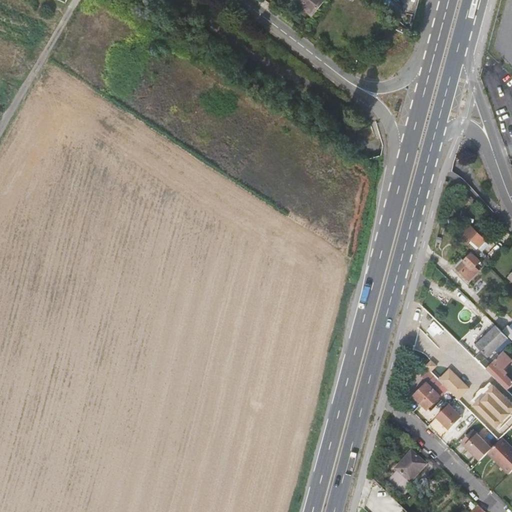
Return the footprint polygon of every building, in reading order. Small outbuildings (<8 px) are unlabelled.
[(293,0),(293,1),(306,11),(309,8),(315,13),(313,16),(326,0),(293,0)] [(465,234),(460,238),(473,251),(477,246),(483,251),(489,245),(485,241),(479,235),(477,232),(471,227),(464,234),(465,234)] [(464,261),(457,269),(469,281),(479,271),(475,267),(480,262),(472,254),(464,261)] [(457,269),(464,261),(462,259),(455,267),(457,269)] [(448,278),(458,287),(463,282),(453,273),(448,278)] [(477,284),(474,285),(473,288),(474,291),(477,292),(479,291),(481,288),(480,285),(477,284)] [(433,327),(438,332),(442,328),(437,324),(433,327)] [(511,343),(511,342),(494,324),(486,332),(488,335),(485,338),(476,346),(488,358),(501,345),(506,350),(511,343)] [(511,360),(504,352),(487,369),(495,378),(509,390),(511,386),(511,381),(506,375),(508,374),(504,370),(507,367),(511,361),(511,360)] [(426,367),(431,372),(436,366),(431,361),(426,367)] [(414,397),(427,410),(447,390),(428,370),(422,377),(427,383),(414,397)] [(496,434),(511,418),(511,406),(494,388),(486,396),(488,398),(483,403),(481,401),(472,410),(496,434)] [(437,417),(450,430),(462,418),(449,405),(437,417)] [(430,425),(443,437),(450,430),(437,418),(430,425)] [(488,453),(492,449),(474,430),(462,443),(480,461),(488,453)] [(488,453),(510,474),(511,471),(511,447),(503,438),(492,449),(488,453)] [(412,451),(396,469),(398,472),(390,481),(405,495),(414,485),(411,483),(425,467),(417,459),(419,457),(412,451)] [(417,459),(425,467),(427,465),(419,457),(417,459)]
